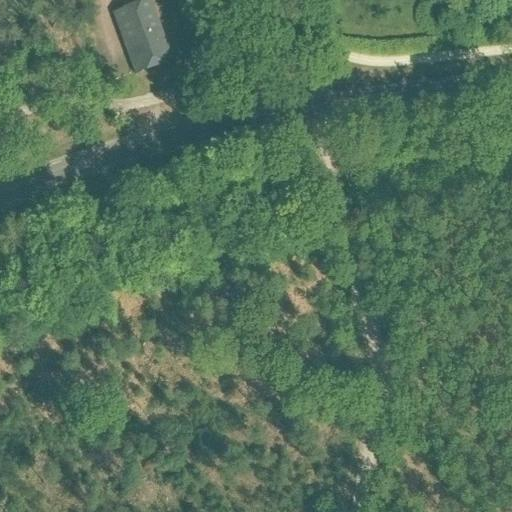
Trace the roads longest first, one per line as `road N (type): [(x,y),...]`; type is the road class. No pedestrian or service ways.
road 1 (unclassified): [(359,511),(380,411),(378,354),(308,112)]
road 2 (track): [(324,166),(0,270)]
road 3 (primary): [(0,199),(186,137),(308,112)]
road 4 (primary): [(308,112),(511,85)]
